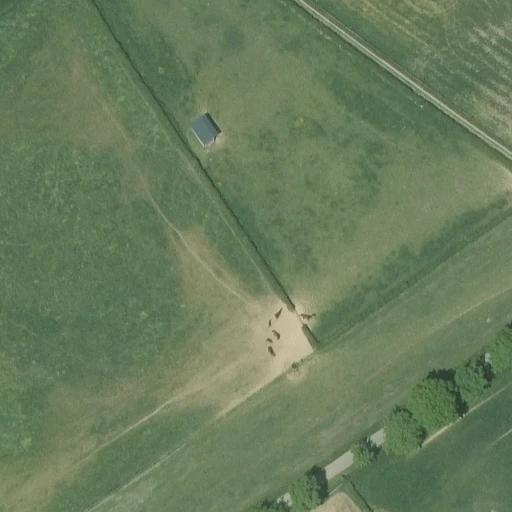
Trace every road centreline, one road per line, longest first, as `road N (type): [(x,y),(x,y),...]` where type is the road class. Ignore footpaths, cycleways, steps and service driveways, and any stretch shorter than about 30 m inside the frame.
road 1 (unclassified): [(270,511),(511,342)]
road 2 (track): [(511,159),(291,0)]
